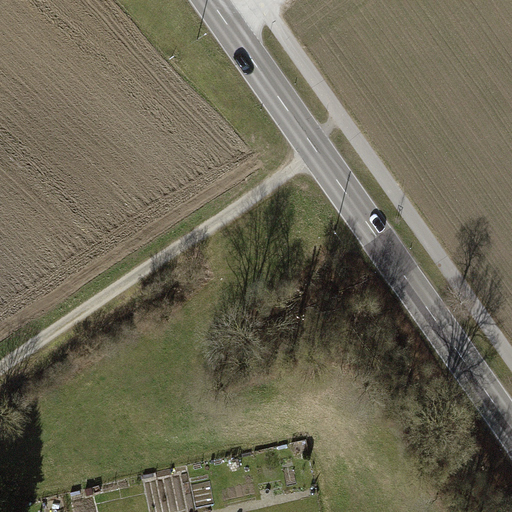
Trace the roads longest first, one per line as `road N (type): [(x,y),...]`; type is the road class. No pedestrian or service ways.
road 1 (secondary): [(511,434),(210,0)]
road 2 (track): [(317,155),(0,370)]
